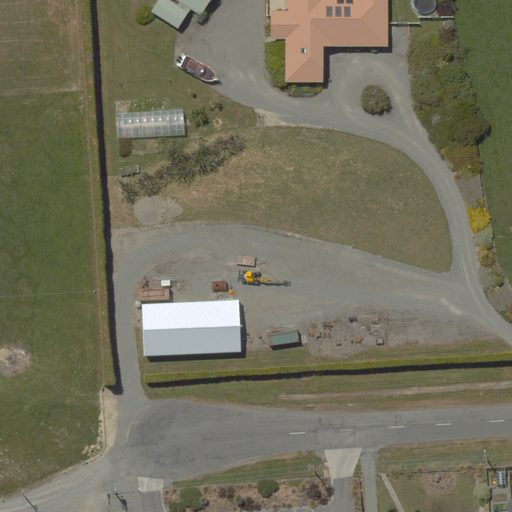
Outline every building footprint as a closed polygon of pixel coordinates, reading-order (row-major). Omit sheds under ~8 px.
[(159,0),(150,15),(178,33),(193,11),(200,16),(210,0),(159,0)] [(262,0),(251,0),(248,0),(249,23),(263,22),(262,0)] [(285,0),(286,11),(271,11),(272,41),(285,40),(286,83),(325,82),(324,49),(389,47),(387,0),(285,0)] [(118,137),(132,136),(132,152),(150,151),(149,136),(186,135),(185,110),(117,112),(118,137)] [(296,278),(233,279),(233,293),(296,292),(296,278)] [(142,291),(142,304),(144,357),(244,354),(242,300),(172,303),(172,290),(142,291)]
